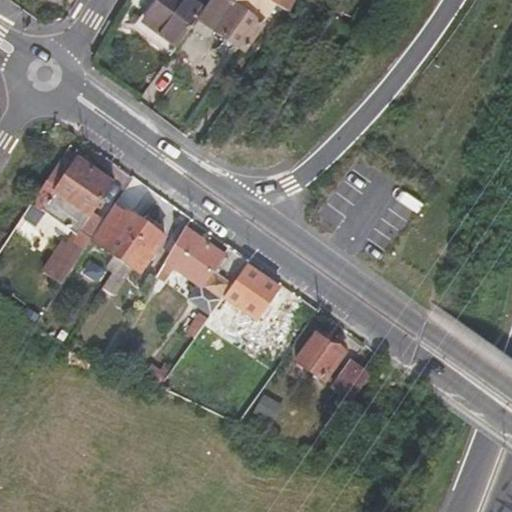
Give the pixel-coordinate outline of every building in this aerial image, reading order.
[(154,0),(139,23),(175,50),(191,28),(204,12),(187,0),(154,0)] [(277,7),(263,0),(212,0),(204,12),(191,28),(206,39),(212,31),(246,55),(277,7)] [(263,0),(277,7),(287,12),(293,0),(263,0)] [(71,173),(61,167),(45,192),(53,199),(47,209),(85,235),(77,247),(69,243),(51,270),(68,283),(95,241),(107,223),(98,216),(120,184),(82,157),(71,173)] [(120,204),(107,223),(95,241),(141,273),(165,237),(120,204)] [(228,256),(188,227),(160,277),(170,285),(182,270),(204,288),(196,301),(215,315),(225,300),(250,266),(253,261),(235,248),(228,256)] [(281,288),(250,266),(225,300),(256,322),(281,288)] [(197,340),(211,320),(202,314),(190,332),(197,340)] [(324,332),(303,360),(328,379),(349,351),(324,332)] [(357,404),(375,378),(358,364),(339,389),(357,404)] [(146,380),(159,392),(171,376),(156,366),(146,380)]
